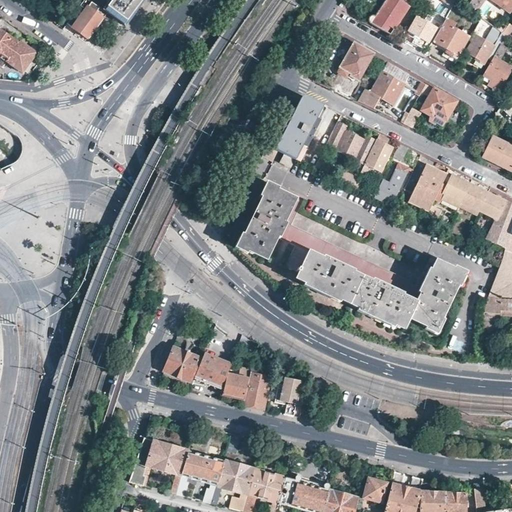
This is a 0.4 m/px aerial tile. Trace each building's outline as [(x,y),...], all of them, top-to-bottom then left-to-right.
[(90,0),(85,0),(67,24),(88,39),(98,26),(106,16),(108,13),(102,8),(91,1),(90,0)] [(108,0),(102,8),(125,25),(135,12),(144,0),(108,0)] [(370,16),(369,17),(370,22),(384,30),(390,33),(410,4),(407,3),(402,0),(387,0),(385,4),(383,3),(374,15),(372,14),(370,16)] [(423,0),(419,6),(423,9),(427,2),(430,4),(432,0),(445,0),(453,6),(457,0),(423,0)] [(458,0),(477,14),(486,0),(458,0)] [(511,0),(491,0),(509,13),(511,9),(511,0)] [(427,42),(436,27),(418,15),(408,31),(427,42)] [(456,59),(469,38),(455,28),(457,24),(447,17),(433,40),(449,51),(447,53),(456,59)] [(480,21),(475,31),(483,34),(488,24),(480,21)] [(511,27),(511,26),(509,24),(503,33),(506,35),(511,27)] [(17,43),(0,30),(0,57),(21,73),(36,53),(19,41),(17,43)] [(476,34),(465,51),(475,57),(473,59),(483,65),(489,55),(493,57),(498,48),(476,34)] [(374,53),(354,42),(337,73),(346,77),(349,73),(360,79),(374,53)] [(504,47),(500,45),(498,48),(493,57),(483,74),(493,80),(491,84),(499,89),(511,67),(497,59),(504,47)] [(392,105),(410,74),(388,62),(370,92),(365,89),(358,101),(372,108),(374,109),(380,98),(392,105)] [(426,83),(422,81),(415,93),(419,96),(426,83)] [(353,91),(342,86),(339,92),(350,97),(353,91)] [(456,100),(434,88),(421,110),(437,119),(436,122),(443,126),(456,100)] [(289,122),(275,149),(284,154),(281,163),(291,168),(295,159),(298,161),(326,107),(318,103),(305,96),(301,98),(299,103),(289,122)] [(413,128),(422,112),(413,106),(403,123),(413,128)] [(338,123),(327,145),(336,150),(345,131),(347,127),(338,123)] [(365,141),(345,131),(336,150),(356,160),(365,141)] [(377,140),(383,143),(386,137),(379,134),(377,140)] [(376,141),(366,137),(365,141),(356,160),(365,164),(376,141)] [(511,169),(511,147),(492,138),(483,158),(511,172),(511,169)] [(393,148),(377,140),(376,141),(365,164),(368,166),(381,173),(393,148)] [(408,147),(399,143),(393,157),(401,160),(408,147)] [(323,149),(313,168),(320,171),(330,152),(323,149)] [(388,183),(382,180),(376,192),(374,197),(386,203),(390,195),(395,197),(409,169),(398,164),(388,183)] [(378,178),(381,173),(368,166),(365,171),(378,178)] [(431,174),(423,170),(408,201),(429,212),(436,199),(447,177),(433,169),(431,174)] [(469,184),(448,174),(447,177),(436,199),(440,202),(445,194),(461,202),(469,184)] [(480,189),(469,184),(461,202),(480,211),(488,193),(480,189)] [(252,215),(236,246),(266,261),(267,258),(295,271),(292,277),(312,287),(311,290),(327,296),(328,294),(367,313),(366,315),(382,323),(383,320),(402,330),(408,319),(434,331),(463,273),(437,260),(423,286),(292,224),(302,202),(267,185),(252,215)] [(376,192),(363,185),(361,191),(374,197),(376,192)] [(501,199),(488,193),(480,211),(496,219),(506,202),(501,199)] [(511,223),(511,204),(506,202),(496,219),(487,239),(504,249),(511,223)] [(511,223),(504,249),(501,260),(489,296),(501,297),(511,297),(511,281),(511,278),(511,223)] [(511,297),(501,297),(500,318),(511,318),(511,297)] [(493,318),(482,317),(482,330),(493,331),(493,318)] [(256,352),(259,344),(243,334),(239,342),(256,352)] [(171,347),(162,371),(189,381),(199,357),(171,347)] [(221,388),(226,373),(231,363),(204,353),(194,378),(221,388)] [(220,394),(244,400),(250,378),(252,370),(240,367),(238,376),(226,373),(221,388),(223,389),(220,394)] [(253,407),(263,409),(271,377),(258,374),(259,369),(253,367),(252,370),(250,378),(244,400),(243,405),(253,407)] [(303,382),(305,374),(300,371),(298,380),(295,380),(294,382),(286,380),(285,385),(279,383),(275,401),(286,405),(284,414),(293,416),(301,382),(303,382)] [(313,397),(304,394),(302,403),(311,406),(313,397)] [(188,450),(143,438),(138,454),(129,482),(139,485),(144,486),(150,467),(175,474),(170,493),(176,494),(188,450)] [(211,503),(223,460),(188,450),(176,494),(182,496),(184,496),(188,483),(186,481),(187,478),(210,484),(209,488),(207,487),(203,501),(211,503)] [(253,468),(223,460),(211,503),(215,504),(217,505),(221,487),(241,493),(240,498),(235,497),(231,509),(243,511),(253,468)] [(253,468),(243,511),(245,511),(250,511),(254,497),(270,501),(266,511),(274,511),(277,503),(284,477),(253,468)] [(420,491),(423,479),(411,476),(408,489),(401,486),(404,474),(393,471),(383,511),(414,511),(416,503),(420,503),(420,491)] [(294,480),(284,477),(277,503),(286,505),(284,511),(293,511),(292,511),(293,508),(309,511),(321,511),(328,489),(329,486),(328,485),(327,483),(325,483),(323,484),(322,486),(322,487),(299,481),(300,480),(301,479),(301,477),(299,475),(297,475),(295,475),(294,477),(294,480)] [(382,502),(387,483),(385,482),(385,480),(378,478),(377,480),(368,478),(363,497),(382,502)] [(472,483),(473,488),(475,501),(476,511),(511,511),(511,508),(487,511),(485,511),(483,493),(479,488),(479,483),(472,483)] [(354,511),(358,497),(328,489),(321,511),(354,511)] [(445,511),(445,494),(429,493),(420,491),(420,503),(419,511),(445,511)] [(466,511),(467,501),(467,494),(445,494),(445,511),(466,511)] [(476,511),(475,501),(467,501),(466,511),(476,511)]
